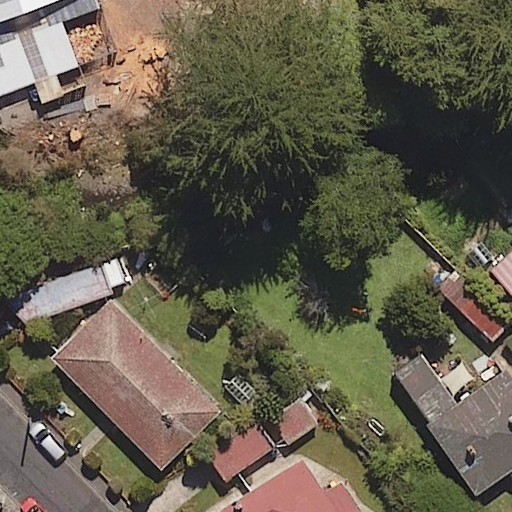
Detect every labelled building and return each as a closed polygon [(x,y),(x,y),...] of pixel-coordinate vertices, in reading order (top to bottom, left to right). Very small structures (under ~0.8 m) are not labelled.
[(0,0),(0,43),(101,6),(98,0),(0,0)] [(511,247),(490,269),(511,292),(511,247)] [(98,261),(9,292),(20,323),(109,291),(98,261)] [(489,340),(508,322),(459,272),(440,291),(489,340)] [(218,413),(110,300),(51,357),(159,469),(218,413)] [(458,401),(452,393),(476,377),(464,358),(440,374),(419,343),(385,366),(476,499),(511,474),(511,377),(506,368),(458,401)] [(318,422),(300,397),(267,420),(285,445),(318,422)] [(271,449),(256,424),(206,454),(221,479),(271,449)] [(328,497),(299,454),(212,511),(358,511),(359,511),(342,487),(328,497)]
